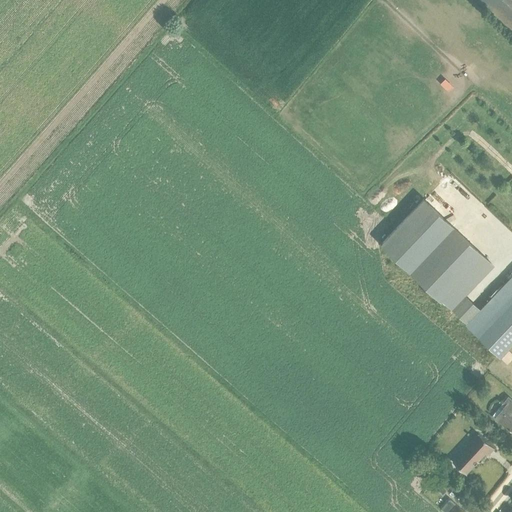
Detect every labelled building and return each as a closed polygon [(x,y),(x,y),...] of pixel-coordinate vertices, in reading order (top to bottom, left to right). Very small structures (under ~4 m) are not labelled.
[(476,0),(489,12),(500,0),(476,0)] [(511,0),(500,0),(489,12),(511,34),(511,0)] [(410,272),(454,226),(424,198),(381,244),(410,272)] [(454,226),(410,272),(442,301),(443,300),(467,323),(465,324),(507,364),(511,359),(511,353),(508,350),(511,346),(511,274),(480,308),(466,295),(495,265),(454,226)] [(511,398),(509,396),(493,415),(495,417),(494,418),(511,432),(511,398)] [(473,438),(452,461),(467,474),(486,453),(489,455),(495,448),(478,433),(477,434),(475,433),(471,437),(473,438)] [(438,481),(434,486),(443,495),(448,490),(438,481)] [(450,499),(441,509),(443,511),(465,511),(455,503),(450,499)]
